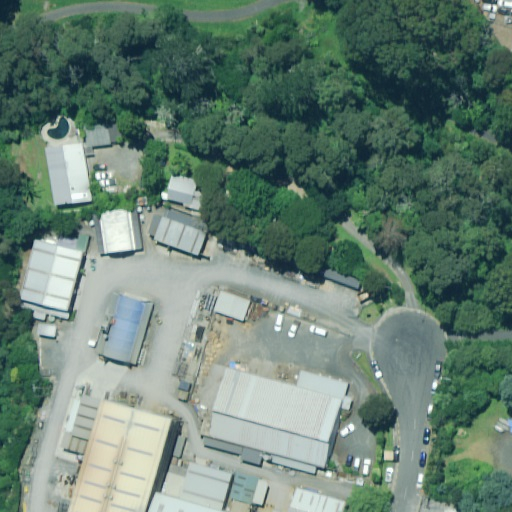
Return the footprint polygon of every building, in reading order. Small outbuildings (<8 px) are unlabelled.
[(97,201),(93,146),(57,148),(61,203),(97,201)] [(203,181),(176,175),(170,201),(186,204),(186,208),(197,210),(203,181)] [(140,246),(135,210),(104,214),(108,250),(140,246)] [(175,247),(203,257),(212,232),(167,215),(160,235),(151,231),(145,249),(171,259),(175,247)] [(78,310),(90,253),(47,245),(35,301),(78,310)] [(156,304),(115,293),(98,355),(139,366),(156,304)] [(252,303),(223,293),(216,312),(245,322),(252,303)] [(358,402),(234,370),(215,441),(340,473),(358,402)] [(96,442),(108,402),(88,396),(77,433),(68,430),(63,449),(91,458),(96,443),(96,442)] [(189,415),(120,397),(90,511),(163,511),(169,492),(189,415)] [(230,461),(189,451),(178,491),(220,502),(230,461)] [(83,478),(62,472),(55,496),(76,502),(83,478)] [(273,483),(239,474),(232,500),(266,509),(273,483)] [(342,511),(347,492),(297,479),(288,511),(342,511)] [(246,511),(169,492),(163,511),(246,511)]
